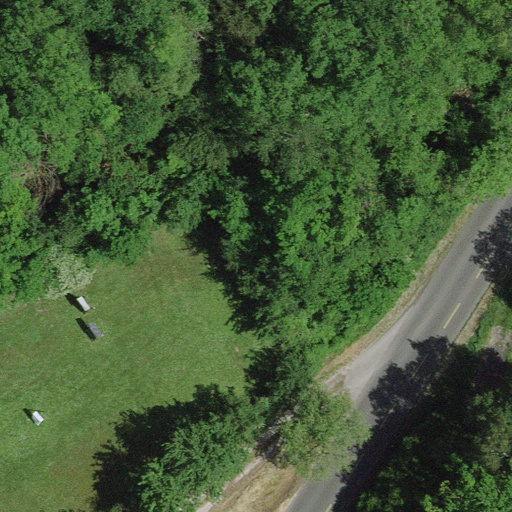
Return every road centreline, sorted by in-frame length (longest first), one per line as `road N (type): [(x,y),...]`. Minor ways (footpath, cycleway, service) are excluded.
road 1 (tertiary): [(511,205),(313,511)]
road 2 (track): [(428,329),(336,392),(191,511)]
